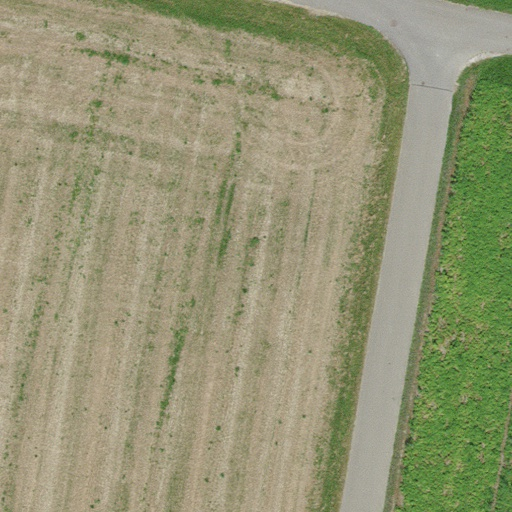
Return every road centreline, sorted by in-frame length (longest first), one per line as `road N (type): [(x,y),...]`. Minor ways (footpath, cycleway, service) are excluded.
road 1 (track): [(373,511),(454,33)]
road 2 (unclassified): [(307,0),(511,43)]
